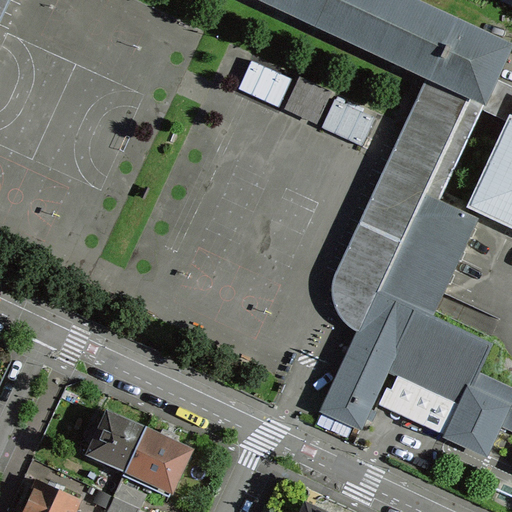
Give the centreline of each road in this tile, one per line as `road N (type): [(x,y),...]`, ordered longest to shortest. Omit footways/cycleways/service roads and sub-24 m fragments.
road 1 (unknown): [(263,432),(282,274),(327,144)]
road 2 (residential): [(58,335),(263,432)]
road 3 (residential): [(263,432),(440,511)]
road 4 (residential): [(0,453),(58,335)]
